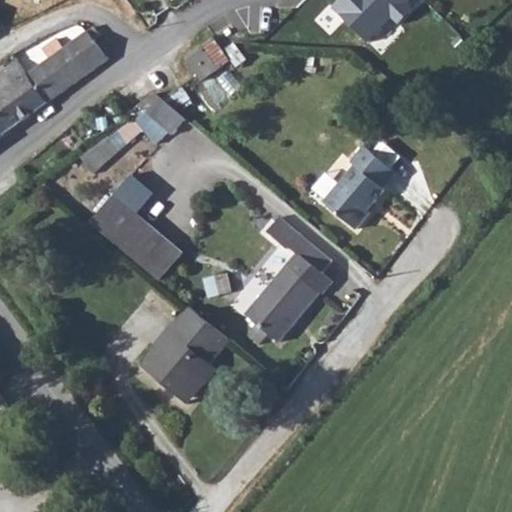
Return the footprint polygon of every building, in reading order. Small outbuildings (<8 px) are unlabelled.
[(379,49),(427,0),(341,0),(335,6),(379,49)] [(208,58),(218,72),(240,58),(231,43),(208,58)] [(0,152),(105,78),(93,60),(98,56),(90,48),(61,67),(53,57),(37,68),(45,78),(28,90),(21,79),(0,93),(0,152)] [(188,92),(218,72),(208,58),(178,78),(188,92)] [(227,84),(218,72),(188,92),(196,104),(227,84)] [(180,139),(151,116),(132,128),(165,157),(180,139)] [(381,208),(392,193),(361,167),(351,182),(355,186),(327,225),(357,250),(372,235),(367,231),(384,210),(381,208)] [(87,245),(156,302),(177,276),(108,219),(87,245)] [(280,364),(333,302),(325,295),(333,285),(295,255),(284,267),(299,280),(293,288),(250,339),(280,364)] [(207,387),(228,361),(188,328),(174,346),(171,344),(152,366),(154,368),(137,391),(181,429),(212,393),(207,387)]
